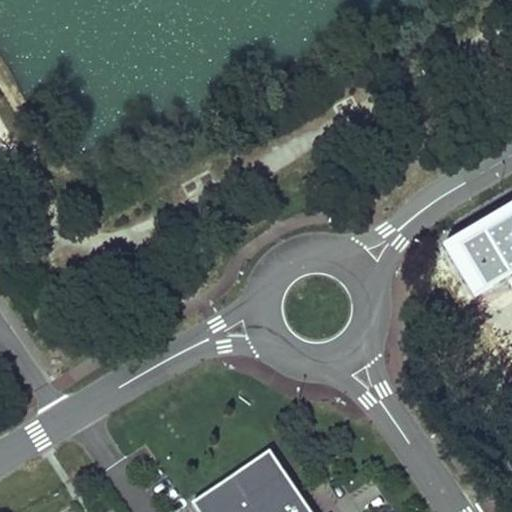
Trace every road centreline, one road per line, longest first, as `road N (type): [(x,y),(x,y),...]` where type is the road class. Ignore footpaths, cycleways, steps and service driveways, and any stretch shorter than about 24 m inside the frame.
road 1 (residential): [(0,452),(254,315)]
road 2 (residential): [(346,256),(511,155)]
road 3 (unclassified): [(345,358),(379,392),(460,511)]
road 4 (residential): [(346,256),(309,247),(274,262),(261,277),(254,315)]
road 5 (residential): [(345,358),(370,328),(374,308),(371,288),(346,256)]
